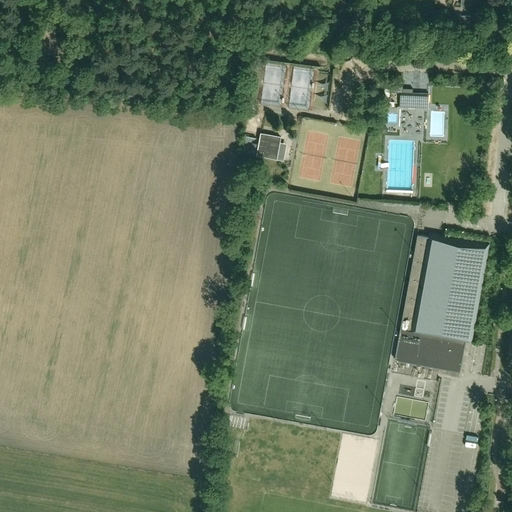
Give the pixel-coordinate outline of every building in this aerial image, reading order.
[(465,0),(465,8),(473,9),(474,0),(465,0)] [(470,26),(471,16),(460,15),(459,25),(470,26)] [(400,106),(413,107),(413,93),(402,92),(402,86),(391,85),(391,92),(400,92),(400,106)] [(427,108),(428,93),(417,93),(416,107),(427,108)] [(261,133),(259,144),(252,143),(250,153),(257,154),(256,155),(276,159),(280,137),(261,133)] [(465,341),(471,343),(489,243),(429,232),(428,236),(417,234),(395,360),(396,360),(397,358),(415,361),(459,369),(459,371),(460,371),(463,356),(463,351),(465,341)]
